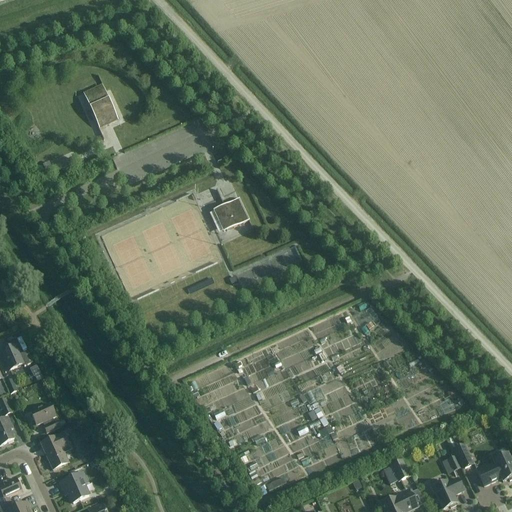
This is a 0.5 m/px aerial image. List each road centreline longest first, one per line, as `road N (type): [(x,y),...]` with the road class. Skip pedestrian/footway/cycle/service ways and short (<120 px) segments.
road 1 (residential): [(240,511),(42,221),(51,206),(201,138)]
road 2 (unclassified): [(511,372),(158,0)]
